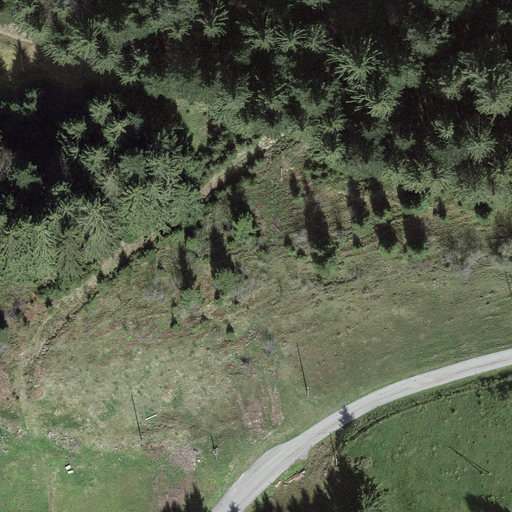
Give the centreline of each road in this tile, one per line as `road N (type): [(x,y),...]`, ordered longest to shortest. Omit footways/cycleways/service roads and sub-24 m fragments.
road 1 (track): [(47,511),(24,382),(43,334),(93,283),(267,143),(274,127),(258,103),(0,25)]
road 2 (unclassified): [(226,511),(304,442),(360,406),(511,357)]
